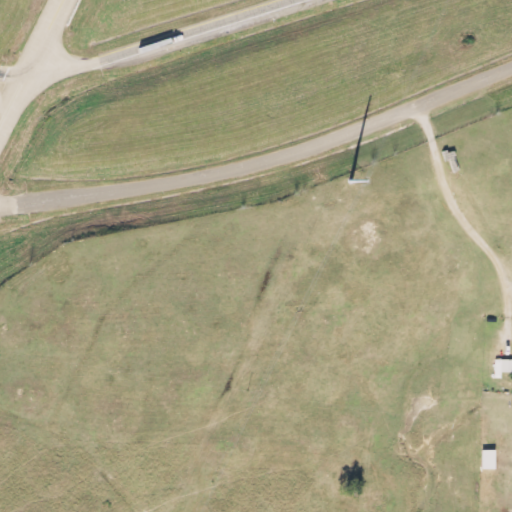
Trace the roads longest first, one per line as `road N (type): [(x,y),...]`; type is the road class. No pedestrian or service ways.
road 1 (residential): [(511,69),(255,163),(0,205)]
road 2 (motorway): [(22,79),(277,0)]
road 3 (primary): [(0,121),(61,0)]
